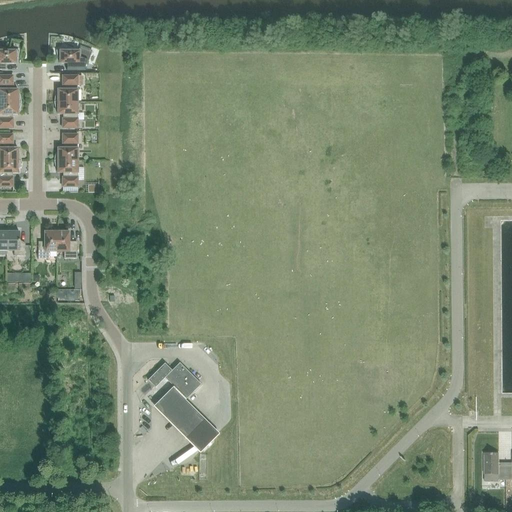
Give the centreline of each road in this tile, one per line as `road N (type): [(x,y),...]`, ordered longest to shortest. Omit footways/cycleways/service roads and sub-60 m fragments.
road 1 (unclassified): [(455,179),(457,373),(453,392),(426,421)]
road 2 (unclassified): [(361,487),(325,506),(128,507)]
road 3 (unclassified): [(361,487),(382,506),(458,506),(458,421),(426,421)]
road 4 (unclassified): [(128,507),(126,351),(115,336)]
road 5 (residential): [(115,336),(92,298),(87,218),(60,204)]
road 6 (residential): [(36,204),(37,68)]
